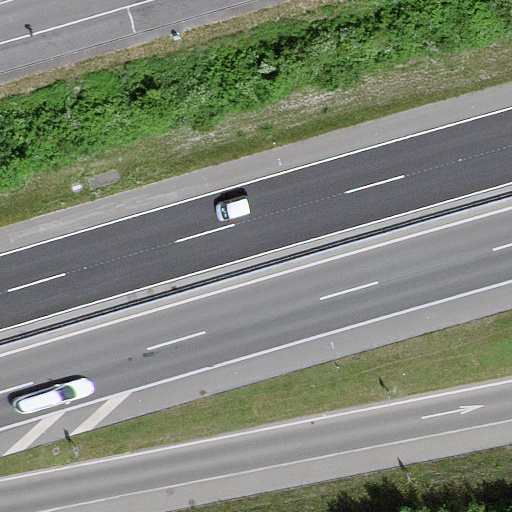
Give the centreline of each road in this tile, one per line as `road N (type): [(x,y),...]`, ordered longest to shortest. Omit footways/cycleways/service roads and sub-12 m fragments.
road 1 (motorway): [(511,145),(0,293)]
road 2 (motorway): [(0,391),(511,244)]
road 3 (motorway): [(0,500),(511,400)]
